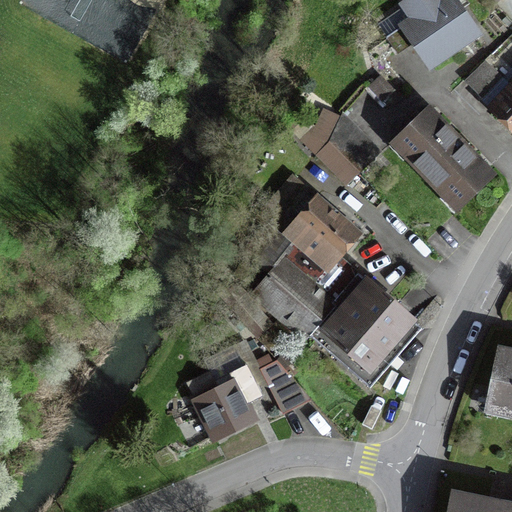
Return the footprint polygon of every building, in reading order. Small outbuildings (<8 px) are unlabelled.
[(378,24),(396,50),(412,39),(430,64),(475,33),(452,0),(442,0),(440,1),(438,0),(408,0),(404,3),(405,6),(378,24)] [(485,60),(464,80),(482,99),(503,78),(485,60)] [(511,86),(490,110),(511,129),(511,86)] [(427,108),(393,141),(459,209),(493,176),(427,108)] [(380,152),(342,114),(329,141),(360,172),(380,152)] [(305,188),(250,252),(270,269),(267,273),(273,278),(260,293),(305,332),(357,271),(338,256),(358,233),(305,188)] [(360,276),(309,335),(370,387),(421,327),(360,276)] [(511,352),(499,350),(487,408),(511,413),(511,352)] [(277,360),(261,369),(283,413),(311,400),(277,360)] [(211,374),(189,385),(215,436),(253,417),(246,404),(263,396),(247,364),(215,380),(211,374)] [(501,504),(452,494),(448,511),(511,511),(511,510),(500,508),(501,504)]
